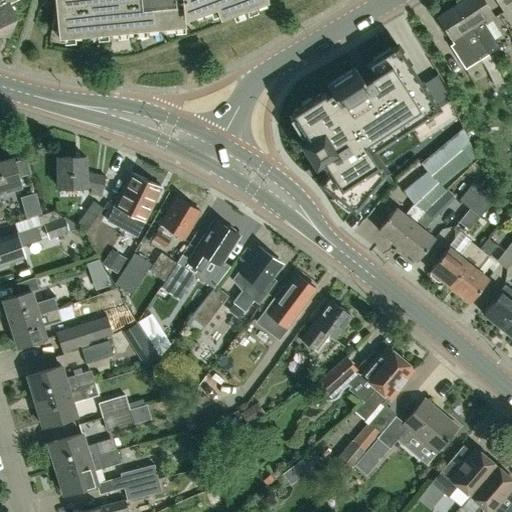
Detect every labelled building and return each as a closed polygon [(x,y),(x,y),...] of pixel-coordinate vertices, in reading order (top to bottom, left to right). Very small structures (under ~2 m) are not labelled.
[(17,18),(10,2),(15,0),(0,0),(0,36),(8,39),(16,18),(17,18)] [(268,1),(268,0),(54,0),(55,9),(51,31),(58,32),(59,37),(81,35),(109,39),(110,34),(134,32),(136,37),(161,28),(185,26),(184,19),(216,8),(220,18),(268,1)] [(464,16),(489,55),(499,49),(484,26),(494,20),(480,0),(465,0),(461,3),(468,14),(464,16)] [(511,0),(494,0),(503,13),(511,7),(511,0)] [(465,71),(489,55),(464,16),(468,14),(461,3),(437,19),(454,45),(449,47),(465,71)] [(301,106),(298,108),(299,109),(311,128),(304,132),(304,133),(309,141),(303,144),(315,163),(321,160),(328,170),(329,171),(319,182),(334,194),(335,195),(340,189),(358,203),(359,204),(385,171),(382,166),(372,150),(438,108),(423,86),(422,84),(420,80),(409,64),(397,45),(390,49),(389,47),(372,58),(373,59),(367,63),(369,66),(359,73),(354,66),(326,84),(331,91),(325,95),(323,92),(313,98),(312,97),(299,105),(301,106)] [(454,87),(467,113),(489,102),(475,76),(454,87)] [(396,207),(378,229),(397,245),(430,205),(441,196),(445,192),(446,191),(441,185),(476,156),(462,128),(419,164),(426,171),(404,191),(414,203),(405,215),(396,207)] [(101,195),(105,176),(85,172),(85,157),(56,157),(57,188),(85,188),(85,187),(91,187),(90,193),(101,195)] [(0,189),(21,183),(13,158),(0,162),(0,189)] [(144,222),(161,188),(132,173),(107,221),(134,235),(141,220),(144,222)] [(472,182),(458,200),(469,209),(483,191),(472,182)] [(483,191),(469,209),(479,217),(494,200),(483,191)] [(183,239),(200,211),(178,198),(168,215),(165,213),(158,224),(161,226),(152,241),(165,249),(174,234),(183,239)] [(93,201),(77,224),(86,231),(102,207),(93,201)] [(430,205),(425,212),(433,219),(439,212),(430,205)] [(68,232),(62,217),(53,211),(38,215),(42,226),(43,225),(48,239),(68,232)] [(425,212),(397,245),(417,261),(435,239),(424,230),(433,219),(425,212)] [(235,234),(235,230),(229,226),(225,227),(216,221),(205,238),(203,236),(186,262),(201,272),(210,260),(218,265),(238,235),(235,234)] [(41,240),(37,227),(18,234),(17,232),(0,238),(0,266),(26,258),(22,246),(41,240)] [(478,250),(469,242),(470,240),(461,232),(429,271),(431,272),(430,273),(430,275),(438,281),(440,281),(441,280),(449,286),(478,250)] [(478,250),(449,286),(468,303),(488,279),(477,270),(488,257),(497,246),(487,238),(478,250)] [(511,240),(510,243),(497,261),(506,268),(511,260),(511,240)] [(245,311),(281,263),(260,248),(236,281),(244,287),(233,302),(245,311)] [(163,281),(160,287),(177,262),(176,262),(161,252),(148,270),(163,281)] [(177,262),(160,287),(178,300),(195,275),(177,262)] [(132,293),(138,283),(121,273),(115,283),(132,293)] [(297,276),(286,291),(283,289),(276,298),(275,298),(257,322),(278,338),(286,328),(315,289),(297,276)] [(19,294),(2,299),(10,324),(39,315),(50,311),(57,308),(54,297),(35,303),(31,291),(39,289),(35,277),(16,283),(19,294)] [(511,314),(511,291),(504,285),(500,291),(482,312),(501,328),(511,314)] [(197,335),(203,326),(227,296),(215,286),(191,317),(184,324),(197,335)] [(333,339),(351,316),(332,301),(301,341),(312,349),(324,333),(333,339)] [(10,324),(18,348),(46,339),(42,327),(61,321),(57,308),(50,311),(39,315),(10,324)] [(112,315),(115,328),(137,322),(133,309),(112,315)] [(511,314),(501,328),(511,337),(511,314)] [(106,315),(55,332),(55,333),(55,335),(62,352),(89,343),(88,342),(112,333),(112,332),(107,318),(106,315)] [(132,342),(144,335),(137,324),(125,331),(132,342)] [(170,343),(166,336),(152,345),(160,357),(170,343)] [(117,352),(114,340),(108,342),(107,341),(81,349),(85,364),(112,355),(111,354),(117,352)] [(364,401),(400,358),(387,347),(379,357),(372,351),(365,361),(369,364),(360,375),(355,372),(344,382),(349,386),(348,388),(354,393),(364,401)] [(355,372),(357,370),(345,356),(316,382),(328,396),(344,382),(355,372)] [(355,411),(365,420),(385,396),(390,401),(399,390),(397,389),(413,369),(400,358),(364,401),(364,402),(355,411)] [(35,400),(80,387),(95,382),(92,370),(65,378),(61,365),(27,375),(35,400)] [(80,387),(35,400),(42,426),(76,416),(72,403),(84,399),(80,387)] [(101,417),(129,409),(124,395),(97,403),(101,417)] [(457,427),(424,399),(403,424),(395,416),(376,438),(389,449),(407,428),(435,452),(457,427)] [(200,428),(219,417),(211,404),(193,414),(200,428)] [(101,417),(106,432),(133,424),(129,409),(101,417)] [(219,442),(225,438),(224,436),(239,426),(234,417),(212,430),(219,442)] [(363,451),(379,432),(368,422),(351,441),(350,441),(331,464),(343,475),(363,451)] [(237,446),(255,435),(248,425),(230,436),(237,446)] [(48,443),(55,468),(89,458),(100,455),(104,454),(116,450),(112,437),(85,446),(82,434),(48,443)] [(469,495),(496,465),(476,448),(457,471),(447,463),(431,483),(448,497),(458,486),(469,495)] [(96,483),(93,471),(120,463),(116,450),(104,454),(100,455),(89,458),(55,468),(62,494),(95,484),(96,483)] [(375,466),(362,455),(355,463),(354,464),(367,475),(375,466)] [(123,488),(157,479),(154,464),(119,473),(120,476),(96,483),(95,484),(99,494),(123,488)] [(220,481),(217,469),(216,465),(198,469),(203,487),(220,481)] [(505,511),(496,504),(511,485),(511,479),(496,465),(469,495),(481,505),(475,511),(505,511)] [(157,479),(123,488),(126,500),(161,491),(157,479)] [(126,511),(124,500),(77,511),(126,511)]
